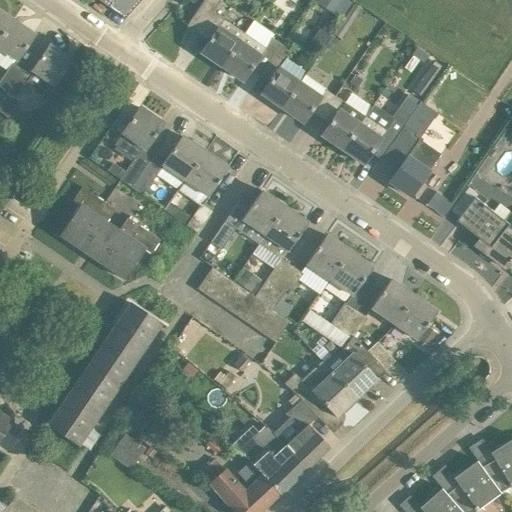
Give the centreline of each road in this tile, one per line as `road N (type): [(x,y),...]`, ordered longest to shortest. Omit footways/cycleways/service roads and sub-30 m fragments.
road 1 (residential): [(488,322),(473,296),(447,276),(138,63)]
road 2 (residential): [(488,322),(284,511)]
road 3 (residential): [(0,266),(138,63)]
road 4 (residential): [(358,511),(511,378)]
